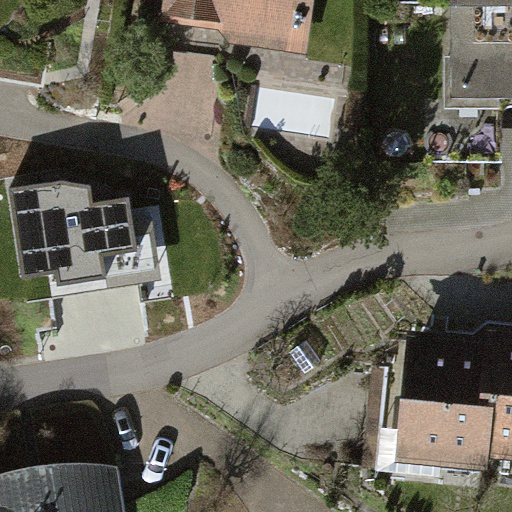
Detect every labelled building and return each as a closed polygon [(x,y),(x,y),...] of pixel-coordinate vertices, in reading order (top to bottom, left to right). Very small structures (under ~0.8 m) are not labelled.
[(168,0),(167,15),(168,15),(218,21),(220,22),(234,12),(307,22),(309,0),(168,0)] [(511,0),(460,0),(461,90),(511,89),(511,0)] [(42,12),(0,5),(0,63),(32,69),(42,12)] [(57,181),(10,188),(24,275),(57,270),(59,284),(107,276),(104,255),(138,249),(157,247),(153,218),(134,221),(129,197),(96,202),(93,185),(57,181)] [(459,337),(407,332),(395,461),(486,469),(488,453),(511,454),(511,331),(488,329),(487,339),(459,337)] [(126,511),(120,470),(0,486),(0,511),(126,511)]
